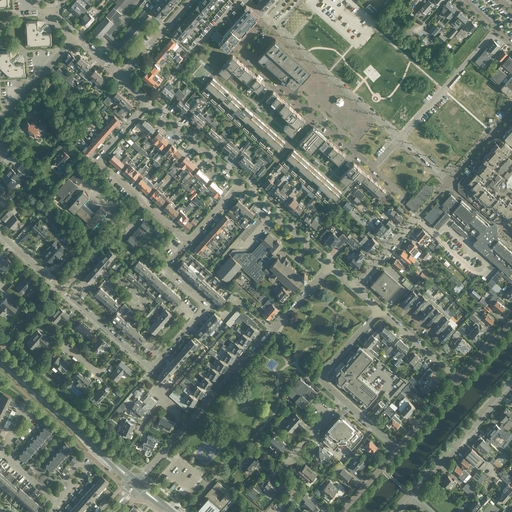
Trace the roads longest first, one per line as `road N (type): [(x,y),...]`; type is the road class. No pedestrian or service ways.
road 1 (residential): [(188,241),(98,159),(149,102)]
road 2 (tertiary): [(136,483),(0,362)]
road 3 (residential): [(400,137),(276,27)]
road 4 (residential): [(249,57),(372,167)]
road 5 (tertiary): [(410,494),(511,381)]
road 6 (residential): [(400,137),(497,28)]
road 7 (residential): [(278,511),(293,494),(279,469),(341,398)]
road 8 (residential): [(125,346),(29,260)]
road 9 (residential): [(187,424),(271,330)]
road 10 (residential): [(149,102),(239,183)]
road 11 (residential): [(380,309),(321,374),(341,398)]
